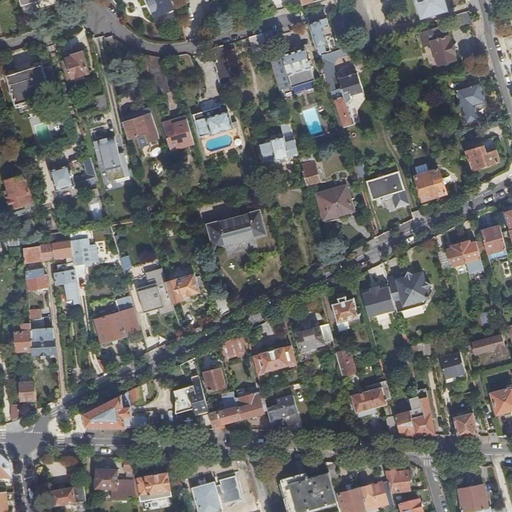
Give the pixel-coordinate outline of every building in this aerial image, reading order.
[(147,0),(155,16),(173,8),(169,0),(147,0)] [(368,41),(372,39),(375,39),(362,0),(349,0),(363,42),(368,41)] [(417,0),(422,17),(449,10),(445,0),(417,0)] [(464,27),(474,24),(469,10),(460,13),(464,27)] [(308,20),(319,53),(330,49),(326,35),(332,32),(327,17),(312,22),(311,19),(308,20)] [(432,40),(450,35),(447,24),(420,32),(424,45),(433,42),(432,40)] [(276,42),(272,30),(263,32),(267,45),(276,42)] [(267,45),(263,32),(249,37),(253,52),(268,48),(267,45)] [(457,58),(450,35),(432,40),(433,42),(439,64),(457,58)] [(372,53),(376,51),(372,39),(368,41),(369,44),(372,53)] [(219,86),(234,81),(230,67),(224,48),(223,45),(213,47),(217,61),(214,62),(216,70),(215,71),(219,86)] [(320,55),(342,127),(354,123),(347,101),(349,100),(352,96),(351,95),(363,91),(357,72),(342,77),(340,80),(341,84),(340,85),(341,87),(335,89),(331,77),(336,75),(332,63),(339,57),(356,52),(355,47),(354,45),(320,55)] [(231,46),(224,48),(230,67),(239,64),(235,49),(234,46),(232,47),(231,46)] [(64,53),(66,59),(72,57),(72,55),(83,52),(81,47),(64,53)] [(305,47),(282,55),(292,87),(315,79),(305,47)] [(372,53),(384,91),(388,90),(376,51),(372,53)] [(72,57),(66,59),(71,77),(89,72),(83,52),(72,55),(72,57)] [(142,52),(155,95),(170,91),(159,56),(151,55),(142,52)] [(271,58),(276,76),(284,74),(278,56),(271,58)] [(66,59),(61,60),(66,79),(71,77),(66,59)] [(59,91),(51,65),(42,68),(41,64),(28,68),(29,70),(20,73),(19,71),(6,75),(16,107),(26,104),(28,106),(30,107),(33,107),(35,107),(37,106),(38,105),(40,104),(41,102),(42,100),(51,97),(51,94),(59,91)] [(468,74),(444,81),(447,92),(456,89),(467,122),(480,118),(475,104),(487,101),(480,81),(471,83),(468,74)] [(107,107),(104,95),(97,96),(99,109),(107,107)] [(220,106),(205,110),(207,116),(206,116),(206,117),(197,119),(195,120),(200,137),(211,133),(211,135),(239,126),(237,121),(232,122),(226,102),(220,104),(220,106)] [(124,122),(129,139),(145,133),(148,141),(159,137),(149,107),(144,109),(146,114),(135,118),(133,113),(122,116),(124,122)] [(146,114),(144,109),(133,113),(135,118),(146,114)] [(207,116),(205,110),(196,113),(197,119),(206,117),(206,116),(207,116)] [(163,122),(169,145),(193,138),(187,119),(174,123),(173,119),(163,122)] [(281,124),(284,133),(292,131),(289,122),(281,124)] [(34,127),(40,144),(53,140),(47,123),(34,127)] [(284,133),(284,135),(286,141),(294,139),(292,131),(284,133)] [(264,161),(298,153),(294,139),(286,141),(284,135),(271,138),(272,141),(260,144),(264,161)] [(109,180),(130,175),(125,156),(120,157),(119,153),(115,136),(93,141),(98,160),(97,160),(98,161),(104,160),(109,180)] [(92,161),(97,160),(98,160),(93,141),(86,143),(91,157),(92,161)] [(471,159),(474,169),(500,160),(494,142),(487,144),(488,148),(485,149),(484,145),(467,150),(470,159),(471,159)] [(130,175),(137,174),(131,151),(124,153),(125,156),(130,175)] [(74,188),(98,181),(92,161),(91,157),(83,159),(88,174),(72,178),(68,165),(50,170),(56,190),(73,185),(74,188)] [(301,164),(307,183),(319,179),(314,160),(301,164)] [(256,188),(265,187),(258,161),(252,163),(254,171),(252,171),(256,188)] [(415,175),(423,200),(447,192),(439,168),(415,175)] [(389,193),(393,195),(393,196),(396,207),(409,203),(399,170),(368,180),(373,198),(381,196),(389,193)] [(10,196),(7,197),(11,207),(8,208),(7,209),(6,211),(6,213),(6,215),(8,217),(10,218),(13,218),(28,213),(26,208),(34,206),(25,174),(24,174),(23,172),(15,174),(16,177),(6,180),(8,190),(10,196)] [(325,217),(354,209),(346,185),(318,193),(325,217)] [(269,189),(271,195),(280,192),(278,186),(269,189)] [(355,213),(354,209),(325,217),(326,222),(355,213)] [(264,233),(258,211),(208,225),(214,247),(264,233)] [(46,234),(62,231),(58,215),(41,219),(46,234)] [(499,224),(481,229),(484,239),(488,253),(496,250),(498,256),(508,253),(507,248),(502,231),(500,224),(499,224)] [(84,263),(90,262),(98,261),(96,247),(90,248),(87,228),(69,230),(70,241),(73,255),(74,262),(75,269),(76,275),(84,273),(84,263)] [(25,246),(24,237),(9,239),(9,243),(9,247),(25,246)] [(471,239),(461,242),(467,262),(469,271),(484,267),(481,255),(477,241),(477,240),(471,242),(471,239)] [(484,239),(477,241),(481,255),(488,253),(484,239)] [(73,255),(70,241),(65,241),(55,243),(40,245),(42,260),(66,256),(69,256),(73,255)] [(453,247),(447,249),(452,266),(467,262),(461,242),(452,244),(453,247)] [(97,245),(101,253),(108,250),(105,243),(97,245)] [(26,262),(42,260),(40,245),(25,247),(26,262)] [(447,249),(440,251),(445,271),(453,268),(452,266),(447,249)] [(120,257),(123,266),(124,270),(132,268),(129,255),(120,257)] [(59,272),(75,269),(74,262),(68,263),(58,264),(59,272)] [(49,288),(47,274),(44,274),(43,268),(27,271),(28,289),(45,286),(45,289),(49,288)] [(75,302),(80,302),(76,275),(75,269),(59,272),(55,273),(56,287),(60,286),(60,283),(66,282),(69,297),(74,296),(75,302)] [(156,288),(160,303),(172,299),(173,302),(184,299),(183,296),(200,291),(195,273),(167,282),(167,284),(156,288)] [(129,286),(135,307),(136,312),(149,308),(141,283),(129,286)] [(390,286),(362,294),(363,297),(391,289),(390,286)] [(421,287),(402,292),(406,308),(426,302),(421,287)] [(220,316),(229,312),(224,291),(217,293),(216,289),(213,290),(220,316)] [(391,289),(363,297),(369,317),(397,309),(391,289)] [(347,295),(339,298),(340,302),(333,303),(340,330),(362,324),(355,298),(348,299),(347,295)] [(126,332),(141,328),(136,312),(135,307),(120,312),(120,311),(95,319),(102,342),(127,334),(126,332)] [(30,317),(42,317),(41,308),(30,309),(30,317)] [(492,310),(481,313),(485,328),(496,325),(492,310)] [(476,315),(480,331),(485,330),(485,328),(481,313),(476,315)] [(33,354),(56,352),(53,328),(38,328),(38,324),(43,323),(42,317),(30,317),(31,323),(32,349),(33,354)] [(17,350),(27,349),(32,349),(31,323),(15,324),(17,350)] [(334,340),(329,323),(297,332),(302,351),(326,344),(325,342),(334,340)] [(241,334),(221,344),(225,361),(236,358),(248,354),(241,334)] [(503,334),(473,342),(476,354),(496,348),(498,356),(508,353),(503,334)] [(409,346),(407,347),(406,347),(408,354),(423,349),(425,355),(433,353),(431,347),(432,346),(430,340),(409,346)] [(293,344),(254,355),(259,372),(297,361),(293,344)] [(352,347),(337,351),(340,364),(353,360),(364,357),(363,352),(354,354),(352,347)] [(461,353),(441,358),(447,378),(467,373),(461,353)] [(353,360),(340,364),(343,374),(349,373),(355,371),(356,371),(353,360)] [(222,367),(205,372),(210,390),(226,386),(222,367)] [(22,399),(36,398),(35,375),(23,376),(23,382),(21,382),(22,399)] [(194,384),(175,389),(177,396),(177,413),(194,408),(196,413),(209,409),(209,407),(208,404),(207,400),(200,377),(193,379),(194,384)] [(353,396),(358,412),(359,412),(360,417),(378,412),(377,406),(387,403),(387,400),(392,399),(387,381),(369,385),(371,391),(353,396)] [(141,385),(85,413),(87,426),(149,428),(148,418),(146,416),(134,416),(132,406),(130,406),(130,403),(144,401),(141,385)] [(511,386),(508,388),(492,392),(497,413),(511,409),(511,386)] [(427,388),(418,390),(423,407),(424,414),(412,418),(417,434),(437,435),(427,388)] [(210,413),(215,429),(223,429),(225,426),(225,424),(242,419),(242,418),(236,398),(233,390),(228,392),(228,394),(223,396),(227,408),(210,413)] [(264,409),(269,408),(267,403),(264,393),(263,390),(259,391),(264,409)] [(236,398),(242,418),(265,412),(264,409),(259,391),(236,398)] [(269,408),(275,431),(287,431),(285,426),(288,425),(286,418),(287,415),(299,412),(294,395),(267,403),(269,408)] [(350,397),(354,413),(358,412),(353,396),(350,397)] [(13,421),(19,418),(18,404),(11,405),(11,416),(13,421)] [(384,409),(390,434),(401,434),(396,415),(394,405),(385,407),(384,409)] [(396,415),(401,434),(417,434),(412,418),(424,414),(423,407),(396,415)] [(474,412),(456,416),(455,417),(459,435),(479,436),(474,412)] [(87,426),(85,413),(79,416),(80,426),(87,426)] [(2,453),(0,453),(0,475),(13,476),(11,461),(2,453)] [(131,457),(126,457),(125,470),(133,470),(131,457)] [(335,462),(327,462),(330,471),(332,477),(339,475),(335,462)] [(118,469),(97,468),(96,488),(118,489),(118,469)] [(386,471),(389,481),(392,493),(411,491),(409,470),(396,471),(395,468),(386,471)] [(332,477),(330,471),(310,477),(309,475),(308,475),(307,471),(282,479),(291,511),(298,511),(339,501),(332,477)] [(146,476),(137,478),(142,501),(172,496),(168,472),(147,475),(146,476)] [(193,487),(199,511),(223,511),(224,511),(216,481),(193,487)] [(383,482),(362,487),(368,509),(369,511),(378,509),(377,506),(389,503),(390,507),(395,506),(394,501),(392,493),(389,481),(383,482)] [(89,509),(86,486),(82,484),(77,485),(75,486),(52,490),(55,505),(76,502),(78,508),(80,510),(82,511),(83,511),(85,510),(89,509)] [(505,511),(504,506),(492,509),(491,506),(489,507),(484,484),(460,489),(462,501),(463,507),(460,508),(461,511),(464,511),(467,511),(466,511),(505,511)] [(356,511),(368,509),(362,487),(339,494),(344,511),(356,511)] [(431,496),(429,489),(411,491),(392,493),(394,501),(431,496)] [(0,511),(10,511),(8,492),(1,492),(0,492),(0,511)] [(401,511),(423,511),(420,500),(400,505),(401,511)]
